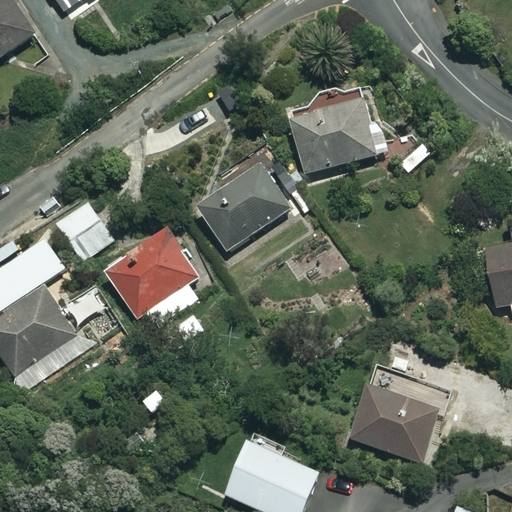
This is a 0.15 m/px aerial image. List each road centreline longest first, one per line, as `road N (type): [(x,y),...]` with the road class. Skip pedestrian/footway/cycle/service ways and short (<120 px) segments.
road 1 (residential): [(299,0),(0,213)]
road 2 (residential): [(511,121),(455,76),(394,0)]
